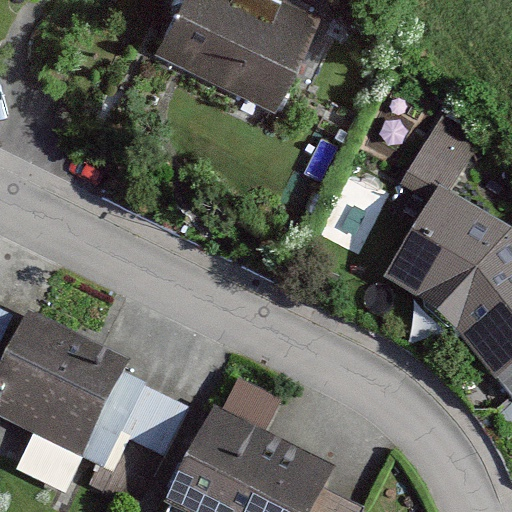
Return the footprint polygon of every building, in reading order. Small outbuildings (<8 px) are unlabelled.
[(331,24),(269,0),(192,0),(169,60),(297,110),(331,24)] [(511,387),(511,231),(453,201),(475,159),(435,139),(403,201),(433,217),(394,291),(457,324),(506,392),(511,387)] [(0,304),(0,344),(16,312),(0,304)] [(144,374),(34,322),(0,393),(0,416),(101,464),(144,374)] [(285,414),(239,394),(185,511),(322,511),(341,471),(273,441),(285,414)]
